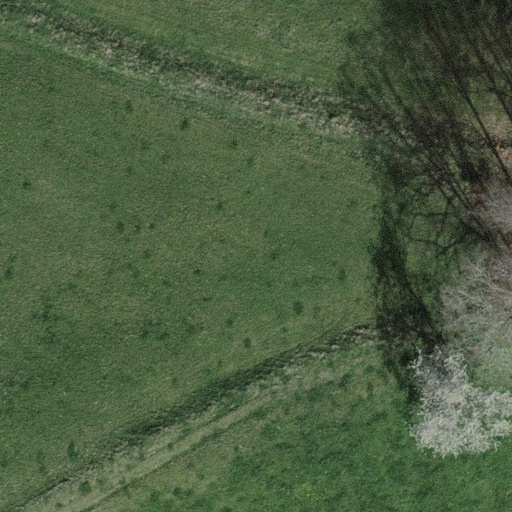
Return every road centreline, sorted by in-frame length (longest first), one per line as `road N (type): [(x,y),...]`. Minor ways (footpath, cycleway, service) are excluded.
road 1 (track): [(511,153),(225,94),(0,4)]
road 2 (track): [(67,511),(223,416),(443,335),(511,327)]
